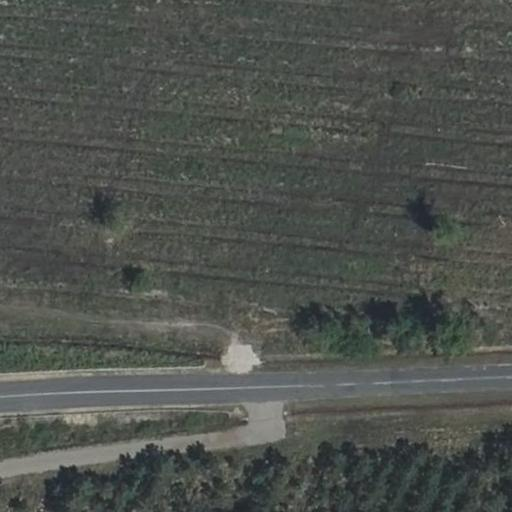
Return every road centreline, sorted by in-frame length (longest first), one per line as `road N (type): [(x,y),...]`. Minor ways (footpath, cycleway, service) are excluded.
road 1 (tertiary): [(0,399),(511,375)]
road 2 (track): [(0,306),(212,329),(242,354),(248,387)]
